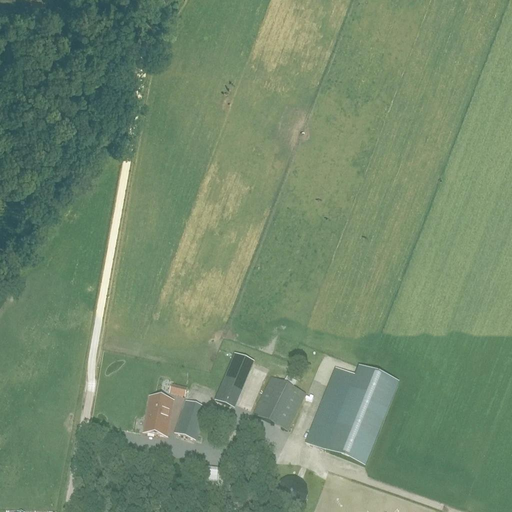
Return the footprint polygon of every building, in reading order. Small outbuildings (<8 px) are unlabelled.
[(234,357),(215,404),(235,412),(254,366),(234,357)] [(336,371),(306,447),(366,470),(399,384),(359,369),(355,379),(336,371)] [(283,431),(302,393),(293,389),(297,382),(284,376),(281,383),(272,378),(253,415),(262,420),(258,427),(271,433),(275,426),(283,431)] [(188,390),(172,386),(170,395),(185,399),(188,390)] [(167,439),(169,428),(173,402),(151,399),(144,435),(167,439)] [(196,442),(207,410),(186,403),(175,435),(196,442)] [(236,472),(219,470),(200,468),(199,480),(234,484),(236,472)] [(307,489),(302,482),(296,479),(288,479),(282,483),(277,490),(277,497),(280,504),(286,509),(293,510),(300,508),(306,503),(308,496),(307,489)] [(206,503),(242,505),(243,493),(207,491),(206,503)]
